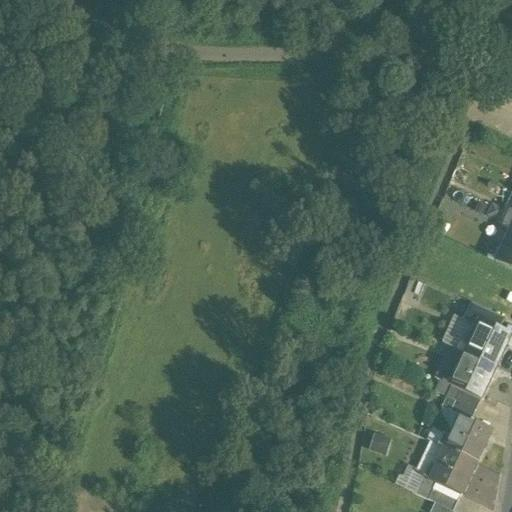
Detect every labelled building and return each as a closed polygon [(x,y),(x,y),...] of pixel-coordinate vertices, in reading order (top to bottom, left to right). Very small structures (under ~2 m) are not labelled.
[(484,0),(467,0),(460,4),(487,58),(508,48),(484,0)] [(508,237),(499,233),(486,259),(511,271),(511,231),(508,237)] [(503,320),(471,305),(463,322),(476,329),(479,322),(498,331),(503,320)] [(471,340),(464,355),(495,369),(510,337),(498,331),(479,322),(476,329),(471,340)] [(466,338),(457,352),(464,355),(471,340),(466,338)] [(495,369),(464,355),(449,387),(456,391),(480,402),(495,369)] [(480,402),(456,391),(451,402),(475,413),(480,402)] [(475,413),(451,402),(446,412),(460,418),(470,423),(475,413)] [(470,423),(460,418),(444,450),(476,465),(491,433),(470,423)] [(374,435),(369,451),(387,456),(392,440),(374,435)] [(429,482),(429,483),(460,498),(476,465),(444,450),(429,482)] [(422,479),(411,474),(403,491),(414,496),(422,479)] [(453,511),(460,498),(429,483),(429,482),(422,479),(414,496),(434,505),(448,511),(453,511)]
